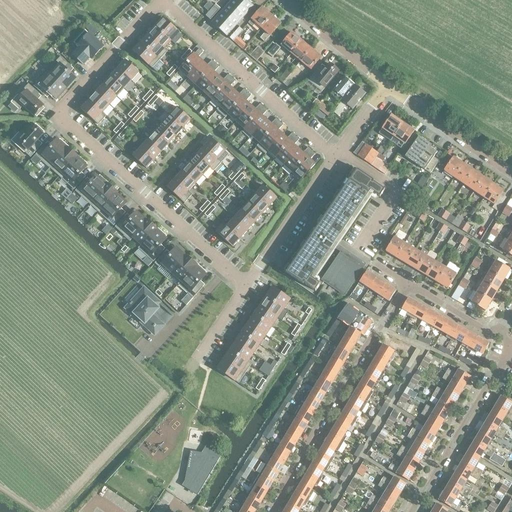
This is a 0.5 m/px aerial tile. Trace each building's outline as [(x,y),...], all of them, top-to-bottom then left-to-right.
[(245,0),(233,0),(226,7),(240,20),(253,6),(245,0)] [(216,5),(206,16),(210,20),(220,9),(216,5)] [(236,25),(240,20),(226,7),(213,22),(233,40),(237,36),(242,31),(236,25)] [(255,22),(262,28),(273,16),(263,7),(249,22),(252,25),(255,22)] [(262,28),(266,32),(261,38),(264,42),(281,23),(273,16),(262,28)] [(179,32),(164,18),(156,27),(171,40),(179,32)] [(171,40),(156,27),(149,34),(164,48),(171,40)] [(80,48),(73,56),(84,65),(91,57),(93,59),(94,58),(104,47),(85,30),(74,43),(80,48)] [(281,45),(292,53),(303,41),(292,32),(281,45)] [(164,48),(149,34),(142,43),(160,60),(168,51),(164,48)] [(237,36),(233,40),(243,49),(246,45),(246,46),(247,45),(237,36)] [(292,53),(301,61),(312,49),(303,41),(292,53)] [(160,60),(142,43),(134,51),(152,68),(160,60)] [(273,57),(281,47),(276,43),(268,53),(273,57)] [(250,56),(256,61),(264,52),(258,46),(250,56)] [(194,55),(180,69),(189,77),(202,62),(198,58),(203,52),(199,49),(194,55)] [(311,69),(322,57),(312,49),(301,61),(311,69)] [(72,67),(61,57),(56,61),(60,65),(51,74),(66,89),(75,78),(67,71),(72,67)] [(126,60),(118,68),(132,81),(139,73),(126,60)] [(207,66),(202,62),(189,77),(197,84),(216,64),(212,60),(207,66)] [(219,67),(216,64),(197,84),(205,92),(218,77),(214,73),(219,67)] [(321,65),(312,77),(309,81),(322,92),(325,88),(326,88),(339,71),(330,64),(326,69),(321,65)] [(275,73),(279,68),(275,65),(271,70),(275,73)] [(118,68),(111,76),(124,89),(132,81),(118,68)] [(279,79),(283,83),(287,78),(291,74),(287,70),(279,79)] [(51,74),(48,71),(34,86),(45,96),(49,92),(57,99),(66,89),(51,74)] [(223,81),(218,77),(205,92),(213,99),(231,78),(228,75),(223,81)] [(111,76),(104,84),(117,97),(124,89),(111,76)] [(334,90),(335,90),(331,95),(340,102),(355,84),(345,76),(334,90)] [(235,81),(231,78),(213,99),(220,106),(234,91),(230,87),(235,81)] [(283,83),(287,87),(290,84),(292,82),(291,81),(287,78),(283,83)] [(37,116),(44,108),(42,107),(43,106),(35,98),(39,94),(29,84),(18,95),(19,95),(12,102),(19,109),(20,110),(23,106),(34,116),(35,114),(37,116)] [(104,84),(96,92),(110,105),(117,97),(104,84)] [(333,111),(339,116),(343,110),(347,104),(353,109),(366,93),(355,84),(340,102),(333,111)] [(239,95),(234,91),(220,106),(217,110),(226,118),(229,114),(247,93),(244,90),(239,95)] [(96,92),(89,100),(103,112),(110,105),(96,92)] [(251,96),(247,93),(229,114),(237,121),(250,106),(246,102),(251,96)] [(187,94),(184,98),(191,105),(195,100),(187,94)] [(103,112),(89,100),(81,109),(98,125),(107,116),(103,112)] [(316,106),(313,103),(309,100),(304,105),(308,108),(311,111),(312,110),(316,106)] [(322,102),(314,112),(323,119),(331,108),(322,102)] [(255,110),(250,106),(237,121),(245,128),(264,107),(260,104),(255,110)] [(177,107),(170,116),(184,128),(191,120),(177,107)] [(267,111),(264,107),(245,128),(253,136),(266,121),(262,117),(267,111)] [(391,115),(379,133),(391,140),(402,123),(391,115)] [(170,116),(163,124),(176,136),(184,128),(170,116)] [(271,125),(266,121),(253,136),(260,142),(280,122),(276,119),(271,125)] [(283,125),(280,122),(260,142),(257,146),(266,154),(269,150),(282,135),(278,131),(283,125)] [(402,123),(391,140),(394,136),(400,140),(397,145),(402,149),(414,131),(402,123)] [(163,124),(155,132),(169,144),(176,136),(163,124)] [(12,141),(31,157),(40,146),(36,142),(43,134),(42,133),(43,132),(36,125),(34,126),(33,125),(23,136),(19,133),(12,141)] [(155,132),(148,140),(162,152),(169,144),(155,132)] [(287,139),(282,135),(269,150),(277,157),(296,136),(292,133),(287,139)] [(299,140),(296,136),(277,157),(285,165),(298,150),(294,146),(299,140)] [(431,174),(440,161),(434,157),(438,152),(427,145),(429,142),(419,136),(405,157),(431,174)] [(225,151),(212,139),(204,147),(218,159),(225,151)] [(68,147),(60,140),(59,142),(57,140),(50,148),(45,144),(36,155),(50,168),(67,149),(66,148),(68,147)] [(148,140),(141,148),(154,160),(162,152),(148,140)] [(362,142),(354,153),(358,156),(371,165),(378,154),(365,145),(365,144),(362,142)] [(218,159),(204,147),(196,156),(210,168),(214,171),(222,162),(218,159)] [(78,157),(68,148),(67,149),(50,168),(60,177),(77,159),(77,158),(78,157)] [(141,148),(133,156),(146,169),(154,160),(141,148)] [(303,154),(298,150),(285,165),(292,172),(311,151),(308,148),(303,154)] [(315,154),(311,151),(292,172),(301,180),(315,165),(310,160),(315,154)] [(196,156),(189,163),(203,175),(210,168),(196,156)] [(444,170),(453,176),(454,177),(463,163),(453,156),(444,170)] [(87,164),(79,157),(77,159),(60,177),(74,190),(84,179),(79,175),(87,167),(85,165),(87,164)] [(391,166),(379,158),(373,166),(385,174),(391,166)] [(203,175),(189,163),(182,171),(196,183),(203,175)] [(473,170),(463,163),(454,177),(464,183),(473,170)] [(311,236),(310,235),(309,236),(311,238),(307,244),(308,245),(305,250),(301,248),(300,249),(302,250),(298,256),(300,257),(296,263),(293,260),(292,261),(294,263),(291,267),(293,268),(290,272),(286,270),(285,271),(315,292),(321,284),(315,280),(338,245),(374,193),(380,197),(385,190),(355,169),(354,170),(357,173),(355,177),(353,176),(350,180),(348,179),(347,180),(351,182),(347,188),(346,187),(342,193),(339,191),(339,192),(342,195),(339,200),(337,199),(333,205),(331,203),(330,205),(334,207),(330,213),(329,211),(325,217),(323,216),(317,224),(319,225),(316,230),(314,228),(313,230),(315,231),(311,236)] [(484,177),(473,170),(464,183),(474,190),(484,177)] [(196,183),(182,171),(175,179),(189,191),(196,183)] [(108,183),(100,176),(98,178),(97,176),(90,184),(85,180),(75,191),(90,204),(107,185),(106,185),(108,183)] [(494,184),(484,177),(474,190),(485,197),(494,184)] [(189,191),(175,179),(167,187),(185,203),(193,194),(189,191)] [(117,193),(108,184),(107,185),(90,204),(99,213),(116,194),(117,193)] [(495,204),(504,191),(494,184),(485,197),(495,204)] [(277,198),(264,186),(256,194),(269,207),(277,198)] [(65,188),(62,195),(73,201),(77,195),(65,188)] [(269,207),(256,194),(252,191),(245,199),(249,202),(262,215),(269,207)] [(126,203),(116,194),(99,213),(114,226),(124,215),(119,211),(126,203)] [(262,215),(249,202),(241,210),(255,223),(262,215)] [(419,219),(424,211),(420,209),(415,217),(419,219)] [(447,220),(451,214),(442,209),(438,215),(447,220)] [(511,213),(505,209),(502,213),(508,217),(511,213)] [(255,223),(241,210),(234,218),(248,231),(255,223)] [(424,211),(419,219),(424,222),(428,214),(424,211)] [(129,220),(125,216),(115,227),(129,240),(146,221),(137,212),(129,220)] [(451,214),(447,220),(455,226),(461,217),(458,215),(456,218),(451,214)] [(402,228),(409,218),(406,216),(399,226),(402,228)] [(461,217),(455,226),(464,231),(468,225),(461,221),(463,218),(461,217)] [(248,231),(234,218),(227,226),(241,238),(248,231)] [(146,221),(129,240),(130,241),(133,237),(141,245),(138,248),(139,249),(156,230),(157,229),(147,221),(146,221)] [(227,226),(223,222),(215,231),(233,247),(241,238),(227,226)] [(440,232),(444,224),(441,222),(436,229),(440,232)] [(444,224),(440,232),(444,234),(449,227),(444,224)] [(157,231),(156,230),(139,249),(153,262),(163,251),(159,247),(166,239),(164,238),(166,236),(158,229),(157,231)] [(499,233),(492,229),(490,234),(496,238),(499,233)] [(460,244),(465,237),(461,234),(456,241),(460,244)] [(386,251),(396,257),(405,243),(394,237),(386,251)] [(465,237),(460,244),(465,247),(469,239),(465,237)] [(511,255),(511,241),(509,239),(502,250),(511,255)] [(396,257),(407,263),(415,250),(405,243),(396,257)] [(172,273),(186,258),(176,249),(169,257),(164,252),(155,263),(159,268),(163,264),(172,273)] [(407,263),(417,269),(425,256),(426,256),(428,252),(423,249),(420,253),(415,250),(407,263)] [(363,267),(347,256),(344,260),(342,263),(340,267),(338,270),(335,273),(333,277),(331,280),(328,284),(344,295),(363,268),(363,267)] [(417,269),(427,276),(436,262),(426,256),(425,256),(417,269)] [(186,258),(172,273),(181,281),(178,284),(179,285),(196,266),(197,266),(187,257),(186,258)] [(511,268),(497,260),(490,271),(504,279),(511,268)] [(480,265),(473,261),(471,265),(478,269),(480,265)] [(427,276),(438,282),(446,268),(436,262),(427,276)] [(196,267),(196,266),(179,285),(193,298),(203,287),(198,283),(206,275),(204,274),(206,272),(198,265),(196,267)] [(456,275),(446,268),(438,282),(448,288),(456,275)] [(365,285),(370,288),(377,277),(367,271),(358,284),(363,287),(365,285)] [(498,289),(504,279),(490,271),(484,281),(498,289)] [(370,288),(379,294),(386,283),(377,277),(370,288)] [(468,285),(461,281),(458,286),(465,290),(468,285)] [(492,300),(498,289),(484,281),(478,292),(492,300)] [(384,297),(389,301),(396,290),(386,283),(379,294),(377,297),(382,300),(384,297)] [(290,299),(273,288),(267,297),(284,308),(290,299)] [(156,305),(159,302),(144,289),(132,302),(130,305),(128,307),(130,308),(130,309),(137,315),(136,317),(142,322),(143,321),(150,327),(151,327),(152,329),(154,327),(156,326),(156,325),(159,322),(152,315),(157,309),(156,307),(155,306),(156,305)] [(485,310),(492,300),(478,292),(472,302),(485,310)] [(284,308),(267,297),(261,306),(277,317),(284,308)] [(409,298),(403,309),(408,312),(406,314),(411,317),(419,303),(409,298)] [(179,310),(187,303),(184,299),(176,306),(179,310)] [(349,303),(338,319),(350,327),(362,334),(365,335),(372,321),(365,317),(360,310),(349,303)] [(417,317),(423,320),(429,309),(419,303),(411,317),(416,320),(417,317)] [(277,317),(261,306),(255,315),(271,326),(277,317)] [(423,320),(428,323),(426,326),(431,329),(433,326),(439,315),(429,309),(423,320)] [(271,326),(255,315),(249,324),(265,335),(271,326)] [(433,326),(443,332),(449,320),(439,315),(433,326)] [(443,332),(448,334),(446,337),(451,340),(459,326),(449,320),(443,332)] [(265,335),(249,324),(243,333),(259,344),(265,335)] [(457,340),(463,343),(469,331),(459,326),(451,340),(456,342),(457,340)] [(350,327),(347,332),(345,331),(342,336),(355,344),(362,334),(350,327)] [(334,331),(330,329),(326,334),(330,337),(334,331)] [(404,331),(402,335),(412,339),(415,334),(412,332),(411,334),(404,331)] [(463,343),(468,346),(466,348),(471,351),(479,337),(469,331),(463,343)] [(259,344),(243,333),(236,342),(253,353),(259,344)] [(341,342),(338,347),(350,354),(355,344),(342,336),(339,341),(341,342)] [(489,343),(479,337),(471,351),(476,354),(477,351),(483,354),(489,343)] [(253,353),(236,342),(231,350),(247,362),(253,353)] [(411,351),(413,348),(402,342),(400,345),(411,351)] [(383,344),(377,354),(391,362),(394,358),(391,356),(395,351),(383,344)] [(338,347),(335,352),(333,351),(330,356),(344,364),(350,354),(338,347)] [(410,359),(415,361),(421,351),(417,348),(410,359)] [(247,362),(230,351),(224,359),(245,374),(251,364),(247,362)] [(377,354),(371,364),(383,371),(385,366),(388,368),(391,362),(377,354)] [(338,373),(344,364),(330,356),(328,360),(330,362),(327,367),(338,373)] [(422,360),(429,364),(432,360),(425,356),(422,360)] [(308,362),(305,367),(309,370),(312,365),(313,365),(315,361),(311,358),(309,362),(308,362)] [(245,374),(224,359),(218,369),(239,383),(245,374)] [(404,370),(408,372),(415,361),(410,359),(404,370)] [(429,364),(422,360),(420,364),(427,368),(429,364)] [(371,364),(366,374),(379,382),(385,372),(383,371),(371,364)] [(305,367),(299,377),(303,379),(309,370),(305,367)] [(327,367),(324,372),(321,371),(319,375),(332,383),(338,373),(327,367)] [(445,374),(465,386),(471,376),(459,369),(456,374),(448,369),(445,374)] [(371,390),(374,386),(376,387),(379,382),(366,374),(360,384),(371,390)] [(412,378),(419,382),(421,378),(414,374),(412,378)] [(465,386),(445,374),(443,379),(450,383),(448,387),(460,395),(465,386)] [(318,382),(315,387),(326,393),(332,383),(319,375),(316,380),(318,382)] [(299,377),(293,387),(297,389),(303,379),(299,377)] [(406,387),(413,391),(419,382),(412,378),(406,387)] [(360,384),(354,394),(368,402),(374,392),(371,390),(360,384)] [(293,387),(287,397),(291,399),(297,389),(293,387)] [(315,387),(312,392),(310,390),(307,395),(320,403),(326,393),(315,387)] [(413,391),(406,387),(401,396),(408,400),(413,391)] [(460,395),(448,387),(445,392),(437,387),(435,392),(455,404),(460,395)] [(392,390),(386,400),(391,402),(396,392),(392,390)] [(449,412),(455,404),(435,392),(432,396),(438,400),(436,404),(437,405),(449,412)] [(354,394),(348,403),(359,410),(359,411),(361,412),(368,402),(354,394)] [(306,401),(303,406),(314,413),(320,403),(307,395),(304,400),(306,401)] [(511,402),(501,396),(496,405),(511,414),(511,409),(510,408),(511,405),(511,402)] [(285,409),(291,399),(287,397),(281,406),(285,409)] [(386,400),(381,410),(385,412),(391,402),(386,400)] [(348,403),(342,413),(356,422),(358,417),(356,416),(359,411),(359,410),(348,403)] [(308,423),(314,413),(303,406),(301,405),(295,415),(308,423)] [(449,412),(437,405),(434,410),(427,405),(424,410),(444,422),(449,412)] [(511,414),(496,405),(490,414),(503,421),(505,417),(511,421),(511,414)] [(390,416),(396,420),(401,413),(394,409),(390,416)] [(433,426),(439,430),(444,422),(424,410),(421,414),(429,419),(427,422),(426,425),(423,429),(429,432),(433,426)] [(342,413),(336,423),(347,430),(350,425),(353,427),(356,422),(342,413)] [(490,414),(485,423),(505,435),(507,431),(500,426),(503,421),(490,414)] [(294,421),(291,426),(302,433),(308,423),(295,415),(292,420),(294,421)] [(396,420),(390,416),(385,423),(392,427),(396,420)] [(344,435),(347,430),(336,423),(330,433),(344,441),(347,437),(344,435)] [(485,423),(480,431),(492,439),(494,435),(502,440),(505,435),(485,423)] [(291,426),(288,431),(286,430),(283,435),(297,442),(302,433),(291,426)] [(410,433),(430,444),(437,433),(439,430),(433,426),(429,432),(423,429),(421,433),(413,428),(410,433)] [(480,431),(475,440),(495,452),(497,449),(489,444),(492,439),(480,431)] [(336,450),(338,451),(344,441),(330,433),(324,443),(336,450)] [(377,437),(384,441),(386,437),(379,433),(377,437)] [(425,453),(430,444),(410,433),(407,437),(411,439),(408,444),(425,453)] [(283,441),(280,446),(291,452),(297,442),(283,435),(280,439),(283,441)] [(384,441),(377,437),(375,441),(382,445),(384,441)] [(469,449),(468,451),(480,459),(484,453),(491,457),(490,459),(502,467),(506,460),(494,453),(495,452),(475,440),(469,449)] [(324,443),(319,453),(332,461),(335,457),(332,455),(336,450),(324,443)] [(419,462),(425,453),(408,444),(406,448),(402,446),(400,451),(419,462)] [(182,486),(198,495),(222,455),(206,445),(202,453),(201,457),(194,455),(190,472),(182,486)] [(280,446),(277,451),(274,450),(272,454),(285,462),(291,452),(280,446)] [(367,455),(374,459),(376,455),(369,451),(367,455)] [(419,462),(400,451),(397,455),(405,460),(402,464),(414,471),(419,462)] [(467,454),(460,464),(480,476),(483,471),(475,467),(480,459),(468,451),(467,454)] [(319,453),(313,463),(324,469),(323,470),(326,472),(332,461),(319,453)] [(271,460),(268,465),(279,472),(285,462),(272,454),(269,459),(271,460)] [(250,455),(244,465),(248,467),(254,457),(250,455)] [(313,463),(307,473),(321,481),(323,476),(321,475),(323,470),(324,469),(313,463)] [(273,482),(279,472),(268,465),(266,464),(260,474),(273,482)] [(408,481),(410,478),(414,471),(402,464),(400,468),(392,464),(389,469),(408,481)] [(467,480),(470,476),(477,481),(480,476),(460,464),(455,473),(467,480)] [(244,465),(238,474),(242,477),(248,467),(244,465)] [(359,468),(354,477),(360,481),(366,472),(359,468)] [(346,469),(340,479),(344,481),(350,471),(346,469)] [(307,473),(301,482),(312,489),(315,484),(318,486),(321,481),(307,473)] [(464,485),(467,480),(455,473),(450,482),(470,494),(472,489),(464,485)] [(238,474),(232,484),(236,487),(242,477),(238,474)] [(267,492),(273,482),(260,474),(254,484),(267,492)] [(395,476),(392,481),(384,477),(381,481),(401,493),(407,483),(395,476)] [(354,477),(348,486),(355,490),(360,481),(354,477)] [(340,479),(334,489),(338,491),(344,481),(340,479)] [(386,491),(384,495),(395,502),(401,493),(381,481),(378,486),(386,491)] [(301,482),(295,492),(309,500),(315,491),(312,489),(301,482)] [(450,482),(444,491),(456,499),(459,494),(467,498),(470,494),(450,482)] [(232,484),(226,494),(230,496),(236,487),(232,484)] [(254,484),(248,494),(261,502),(267,492),(254,484)] [(352,494),(355,490),(348,486),(346,491),(352,494)] [(439,500),(451,507),(455,510),(457,506),(453,503),(456,499),(444,491),(439,500)] [(295,492),(289,502),(300,509),(303,504),(306,506),(309,500),(295,492)] [(226,494),(220,503),(224,506),(230,496),(226,494)] [(247,500),(244,505),(255,511),(261,502),(248,494),(245,499),(247,500)] [(384,495),(381,500),(373,495),(370,500),(390,511),(395,502),(384,495)] [(340,500),(338,504),(344,508),(347,504),(340,500)] [(375,509),(373,511),(389,511),(390,511),(370,500),(367,504),(375,509)] [(289,502),(283,511),(298,511),(300,509),(289,502)] [(489,506),(496,510),(498,506),(492,502),(489,506)] [(214,511),(220,511),(224,506),(220,503),(214,511)] [(437,503),(431,511),(447,511),(449,510),(437,503)]
